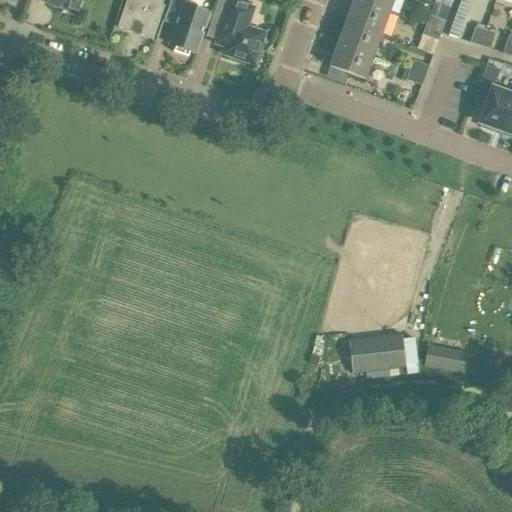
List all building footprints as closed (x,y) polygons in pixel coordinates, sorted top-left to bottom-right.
[(48,0),(48,2),(62,6),(61,9),(76,14),(80,0),(48,0)] [(162,0),(125,0),(117,26),(152,39),(164,5),(161,4),(162,0)] [(209,14),(182,4),(183,0),(169,0),(165,15),(176,19),(168,44),(174,46),(172,52),(187,57),(189,51),(196,53),(209,14)] [(218,0),(213,15),(209,27),(220,31),(217,40),(227,43),(223,53),(229,55),(230,60),(243,65),(247,61),(253,63),(253,62),(258,61),(261,52),(258,48),(263,34),(245,28),(252,9),(225,0),(218,0)] [(346,19),(345,20),(381,33),(389,11),(359,0),(352,0),(350,7),(355,9),(350,21),(346,19)] [(359,0),(389,11),(392,0),(359,0)] [(461,0),(448,37),(457,40),(470,3),(462,0),(461,0)] [(442,30),(445,22),(429,16),(426,24),(442,30)] [(338,42),(337,43),(373,56),(381,33),(345,20),(342,30),(347,32),(342,44),(338,42)] [(426,24),(422,36),(438,42),(442,30),(426,24)] [(474,27),(470,44),(479,47),(485,31),(474,27)] [(508,57),(511,45),(511,32),(500,29),(493,53),(508,57)] [(485,31),(479,47),(490,50),(495,34),(485,31)] [(329,66),(364,79),(373,56),(337,43),(334,53),(338,54),(334,66),(329,65),(329,66)] [(410,69),(426,75),(429,67),(413,61),(410,69)] [(500,71),(486,66),(474,100),(486,104),(479,123),(481,124),(480,128),(494,133),(495,129),(500,131),(511,99),(511,96),(493,90),(500,71)] [(426,75),(410,69),(406,81),(422,87),(426,75)] [(511,99),(500,131),(501,131),(500,135),(511,139),(511,99)] [(351,374),(405,367),(401,335),(384,337),(384,340),(349,344),(349,341),(347,341),(351,374)] [(427,346),(423,366),(463,374),(467,354),(427,346)]
